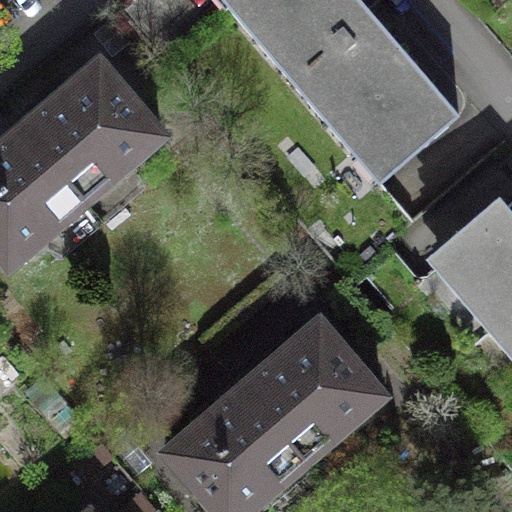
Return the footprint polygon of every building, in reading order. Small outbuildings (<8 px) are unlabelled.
[(408,219),(378,185),(457,117),(364,9),(374,0),(118,0),(113,5),(343,275),(408,219)] [(97,63),(20,128),(83,202),(160,136),(97,63)] [(20,128),(0,145),(0,258),(7,267),(83,202),(20,128)] [(511,200),(420,279),(389,243),(347,279),(511,470),(511,200)] [(382,396),(318,322),(242,387),(306,461),(382,396)] [(246,511),(306,461),(242,387),(165,454),(215,511),(246,511)]
